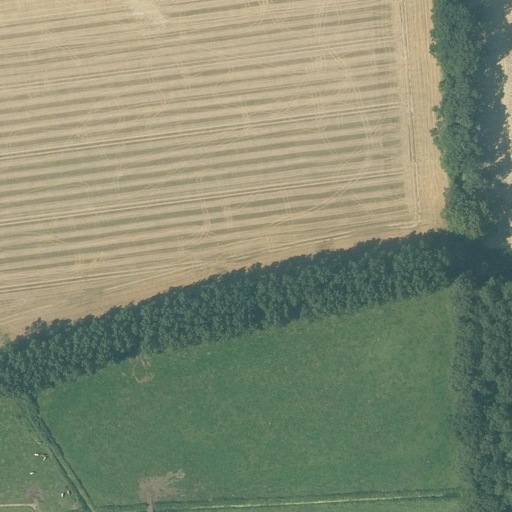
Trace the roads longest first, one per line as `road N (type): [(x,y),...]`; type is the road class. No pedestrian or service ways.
road 1 (track): [(470,263),(451,0)]
road 2 (track): [(489,511),(470,263)]
